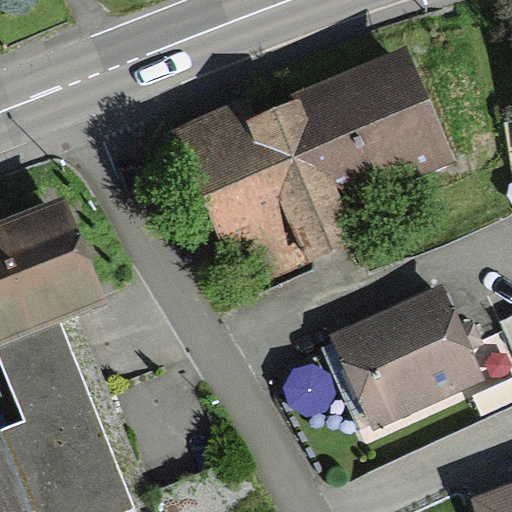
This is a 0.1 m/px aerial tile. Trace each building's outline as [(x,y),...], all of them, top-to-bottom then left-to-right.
[(244,113),(241,105),(181,130),(242,281),(352,237),(338,204),(455,156),(410,46),(244,113)] [(61,199),(0,224),(0,338),(54,317),(102,296),(61,199)] [(460,323),(444,286),(330,336),(371,430),(487,379),(474,349),(485,344),(473,318),(460,323)] [(511,316),(499,323),(511,351),(511,316)] [(0,430),(0,511),(111,511),(129,505),(54,317),(0,338),(0,352),(27,420),(0,430)] [(511,511),(511,488),(473,503),(476,511),(511,511)]
